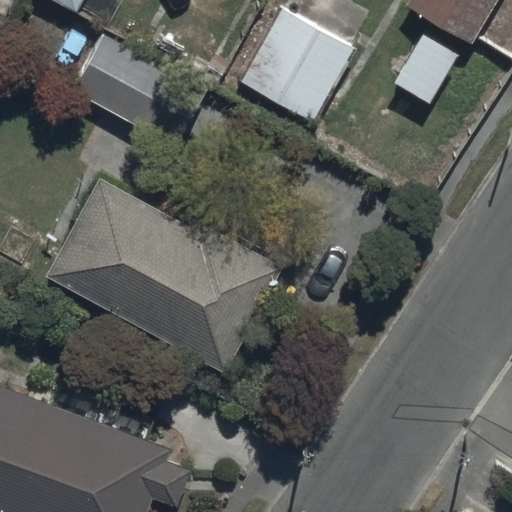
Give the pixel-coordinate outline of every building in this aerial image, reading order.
[(275,0),(234,70),(314,117),(358,41),(288,0),(275,0)] [(416,0),(428,7),(473,34),(493,0),(416,0)] [(100,24),(69,83),(182,142),(213,84),(100,24)] [(425,25),(398,75),(435,96),(463,46),(425,25)] [(99,169),(45,270),(226,367),(284,259),(202,215),(199,222),(99,169)] [(244,185),(224,221),(262,243),(283,207),(244,185)] [(0,506),(15,511),(147,511),(155,491),(180,500),(195,460),(171,451),(174,442),(0,377),(0,506)]
